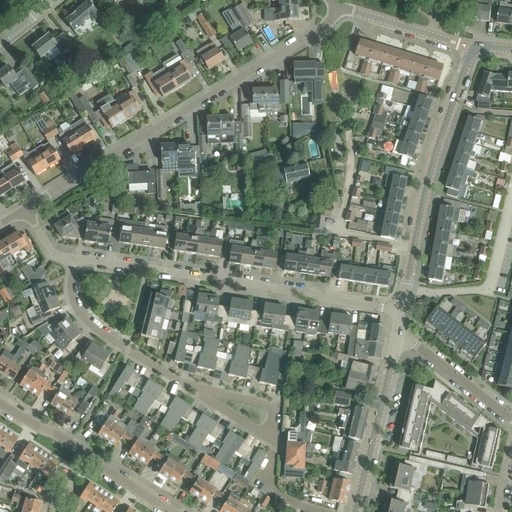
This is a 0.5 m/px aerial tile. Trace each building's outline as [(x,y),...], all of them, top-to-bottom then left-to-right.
[(109,17),(100,6),(94,0),(91,0),(88,3),(87,2),(64,21),(74,32),(90,18),(93,22),(99,17),(103,22),(109,17)] [(491,0),(477,0),(475,20),(489,22),(491,8),(490,8),(491,0)] [(243,3),(237,7),(241,14),(247,10),(243,3)] [(511,12),(511,5),(507,5),(507,4),(500,3),(499,10),(497,23),(510,25),(511,12)] [(263,22),(273,22),(298,20),(297,6),(279,8),(279,14),(263,15),(263,22)] [(237,7),(231,11),(238,24),(241,28),(247,24),(241,14),(237,7)] [(216,34),(212,28),(200,8),(188,15),(191,21),(196,18),(209,38),(216,34)] [(247,10),(241,14),(247,24),(253,20),(247,10)] [(227,36),(222,39),(228,49),(233,46),(237,52),(251,43),(246,35),(243,30),(242,30),(241,28),(238,24),(231,29),(233,32),(227,36)] [(266,31),(262,33),(270,45),(273,43),(267,34),(268,34),(266,31)] [(73,45),(69,41),(63,33),(57,37),(57,38),(53,41),(48,35),(32,47),(46,65),(60,53),(62,54),(73,45)] [(181,40),(176,43),(182,54),(187,51),(181,40)] [(364,75),(373,45),(359,40),(354,55),(365,58),(359,74),(364,75)] [(224,60),(218,51),(213,43),(197,52),(207,70),(224,60)] [(383,64),(387,49),(373,45),(364,75),(368,77),(373,61),(383,64)] [(391,84),(401,53),(387,49),(383,64),(392,67),(387,83),(391,84)] [(410,72),(415,57),(401,53),(391,84),(395,85),(400,69),(410,72)] [(133,73),(137,70),(138,70),(129,54),(123,58),(133,73)] [(419,93),(428,62),(415,57),(410,72),(420,75),(415,91),(419,93)] [(139,84),(133,73),(123,58),(118,61),(122,68),(124,67),(129,75),(126,77),(133,88),(139,84)] [(192,73),(187,65),(184,60),(177,64),(166,71),(164,68),(163,68),(176,89),(190,80),(187,76),(192,73)] [(434,84),(435,80),(438,81),(443,66),(428,62),(419,93),(423,94),(426,83),(427,83),(427,82),(434,84)] [(324,105),(323,100),(322,65),(314,65),(314,64),(294,64),(294,84),(304,83),(304,89),(301,89),(301,94),(311,93),(311,106),(324,105)] [(29,84),(33,90),(39,85),(23,65),(18,69),(18,70),(13,73),(8,66),(0,71),(0,82),(4,87),(10,82),(19,94),(25,90),(24,88),(29,84)] [(162,97),(176,89),(163,68),(153,75),(151,72),(144,76),(152,89),(156,86),(162,97)] [(508,92),(509,77),(495,76),(485,72),(477,95),(488,98),(490,91),(508,92)] [(43,88),(52,99),(57,95),(48,84),(43,88)] [(379,98),(385,100),(390,101),(393,88),(382,85),(379,98)] [(280,96),(276,96),(276,89),(264,90),(265,113),(270,113),(270,110),(276,110),(276,108),(279,107),(278,103),(281,103),(281,104),(288,104),(288,92),(280,92),(280,96)] [(258,113),(265,113),(264,90),(252,90),(252,104),(249,105),(249,111),(258,111),(258,113)] [(125,94),(114,101),(126,120),(139,112),(136,107),(141,104),(137,97),(133,91),(126,95),(125,94)] [(38,96),(45,104),(50,100),(43,92),(38,96)] [(78,99),(81,105),(88,116),(88,117),(94,113),(83,96),(78,99)] [(419,97),(415,108),(427,113),(431,101),(419,97)] [(114,101),(96,112),(104,126),(109,124),(111,128),(125,120),(126,120),(114,101)] [(478,102),(478,109),(491,110),(491,102),(478,102)] [(81,105),(76,108),(82,119),(83,119),(88,116),(81,105)] [(411,107),(410,112),(413,113),(412,117),(411,120),(423,124),(425,118),(427,113),(415,108),(411,107)] [(374,114),(372,121),(383,125),(387,112),(382,111),(376,109),(374,114)] [(47,141),(53,138),(38,113),(34,115),(38,122),(36,123),(47,141)] [(58,134),(51,122),(49,120),(44,123),(38,113),(53,138),(58,134)] [(237,171),(243,171),(242,134),(233,135),(232,117),(231,117),(231,115),(224,115),(224,117),(219,117),(220,144),(236,143),(237,171)] [(206,118),(207,144),(220,144),(219,117),(206,118)] [(399,125),(398,128),(401,130),(407,132),(419,136),(420,133),(421,131),(423,124),(411,120),(402,117),(401,118),(399,125)] [(482,121),(479,120),(470,117),(466,129),(478,133),(482,121)] [(82,119),(70,127),(82,147),(82,146),(95,139),(90,130),(83,119),(82,119)] [(370,129),(369,133),(375,135),(380,136),(383,125),(372,121),(372,122),(370,129)] [(316,124),(293,124),(293,142),(316,131),(316,124)] [(63,133),(59,136),(61,140),(65,146),(70,154),(82,147),(70,127),(62,132),(63,133)] [(474,145),(478,133),(466,129),(462,141),(474,145)] [(400,137),(399,142),(403,143),(415,147),(417,143),(419,136),(407,132),(405,139),(400,137)] [(472,151),(474,145),(462,141),(458,153),(470,157),(470,156),(476,158),(477,153),(472,151)] [(60,160),(51,146),(49,143),(44,146),(42,145),(36,149),(47,168),(60,160)] [(403,143),(399,155),(411,159),(413,152),(415,147),(403,143)] [(10,147),(18,159),(23,156),(15,144),(10,147)] [(363,155),(382,158),(383,152),(375,151),(376,146),(365,144),(363,155)] [(160,150),(160,152),(161,152),(161,167),(162,173),(178,172),(178,168),(176,145),(175,145),(160,146),(160,150)] [(189,145),(176,145),(178,168),(178,172),(178,174),(195,173),(194,160),(193,150),(190,150),(189,145)] [(12,162),(18,159),(10,147),(4,151),(12,162)] [(35,176),(47,168),(36,149),(23,157),(35,176)] [(466,168),(470,157),(458,153),(454,164),(466,168)] [(277,167),(274,156),(262,159),(265,170),(277,167)] [(369,163),(362,162),(360,172),(367,173),(369,163)] [(278,186),(286,184),(309,178),(305,163),(274,170),(278,186)] [(24,182),(16,167),(13,164),(0,172),(11,190),(24,182)] [(462,179),(466,168),(454,164),(450,175),(462,179)] [(154,194),(154,183),(153,173),(147,173),(146,173),(146,174),(138,174),(137,171),(136,171),(136,165),(127,166),(127,174),(126,174),(127,185),(147,184),(147,195),(154,194)] [(161,170),(156,171),(157,188),(158,199),(163,198),(163,189),(165,189),(165,177),(162,178),(161,170)] [(0,196),(11,190),(0,172),(0,171),(0,196)] [(456,198),(462,179),(450,175),(446,187),(449,188),(447,194),(456,198)] [(390,189),(403,191),(405,179),(393,176),(393,177),(386,176),(384,188),(390,189)] [(358,199),(360,191),(354,189),(351,197),(358,199)] [(400,204),(403,191),(390,189),(388,201),(400,204)] [(334,209),(340,208),(337,193),(331,194),(334,209)] [(374,209),(375,204),(364,201),(363,207),(374,209)] [(398,216),(400,204),(388,201),(385,213),(398,216)] [(460,210),(451,208),(442,207),(439,219),(458,222),(460,210)] [(347,212),(345,221),(351,222),(354,214),(347,212)] [(395,228),(398,216),(385,213),(383,225),(395,228)] [(108,245),(110,227),(113,228),(114,219),(100,216),(98,225),(96,243),(108,245)] [(328,231),(322,230),(324,217),(316,216),(314,229),(314,233),(327,236),(328,231)] [(79,225),(85,221),(83,217),(74,223),(70,217),(54,226),(61,238),(67,235),(69,237),(69,238),(78,239),(80,226),(79,225)] [(457,232),(458,222),(439,219),(437,231),(450,233),(451,231),(457,232)] [(119,220),(117,232),(120,233),(118,243),(130,244),(132,229),(133,229),(133,226),(134,222),(119,220)] [(96,243),(98,225),(86,223),(85,221),(79,225),(80,226),(78,239),(84,240),(83,241),(96,243)] [(132,229),(130,244),(141,246),(145,223),(134,221),(134,222),(133,226),(133,229),(132,229)] [(145,223),(141,246),(153,248),(155,232),(149,231),(149,221),(145,221),(145,223)] [(393,239),(395,228),(383,225),(380,237),(393,239)] [(155,232),(153,248),(164,249),(166,239),(167,234),(168,227),(156,226),(155,229),(155,232)] [(196,254),(200,229),(197,228),(193,238),(188,237),(187,237),(185,252),(196,254)] [(203,239),(203,233),(203,229),(200,229),(196,254),(207,256),(210,240),(209,240),(203,239)] [(449,240),(450,233),(437,231),(435,243),(448,245),(454,246),(455,241),(449,240)] [(25,234),(20,237),(18,233),(4,241),(12,254),(19,250),(19,251),(24,248),(26,252),(33,248),(25,234)] [(187,237),(188,237),(188,234),(183,233),(182,236),(176,235),(173,251),(185,252),(187,237)] [(219,257),(221,248),(221,242),(215,241),(215,238),(210,237),(209,240),(210,240),(207,256),(219,257)] [(265,249),(266,249),(267,238),(257,237),(256,241),(255,241),(251,266),(263,268),(265,252),(265,249)] [(251,266),(255,241),(252,240),(249,250),(243,249),(240,265),(251,266)] [(5,258),(12,254),(4,241),(0,243),(0,274),(6,271),(0,262),(5,259),(5,258)] [(446,257),(448,245),(435,243),(433,255),(446,257)] [(390,253),(392,246),(381,244),(380,251),(390,253)] [(243,249),(243,246),(238,245),(237,248),(231,247),(228,263),(240,265),(243,249)] [(270,250),(266,249),(265,249),(265,252),(263,268),(274,270),(277,254),(270,253),(270,250)] [(306,274),(310,249),(307,249),(303,258),(298,257),(297,257),(295,273),(306,274)] [(320,260),(319,260),(314,260),(313,250),(310,249),(306,274),(317,276),(320,260)] [(327,254),(327,251),(321,250),(319,260),(320,260),(317,276),(329,278),(333,255),(327,254)] [(297,257),(298,257),(298,254),(293,253),(292,256),(286,255),(283,271),(295,273),(297,257)] [(451,258),(446,257),(433,255),(431,267),(444,269),(449,270),(451,258)] [(29,265),(21,270),(28,280),(35,276),(34,275),(29,265)] [(351,281),(353,268),(340,267),(338,279),(351,281)] [(442,282),(444,269),(431,267),(429,279),(442,282)] [(363,283),(365,270),(353,268),(351,281),(363,283)] [(375,285),(377,272),(365,270),(363,283),(375,285)] [(389,274),(388,274),(377,272),(375,285),(387,287),(389,274)] [(12,285),(6,289),(12,299),(18,295),(12,285)] [(46,300),(55,297),(52,288),(44,291),(41,285),(30,290),(32,295),(30,296),(33,307),(38,305),(39,306),(47,302),(46,300)] [(166,310),(168,300),(169,300),(171,292),(160,290),(159,296),(150,294),(148,304),(157,306),(157,308),(166,310)] [(190,302),(188,314),(194,315),(195,313),(205,314),(206,315),(208,305),(206,305),(207,296),(197,294),(196,303),(190,302)] [(205,314),(204,322),(221,325),(221,322),(224,307),(218,306),(219,298),(210,296),(208,296),(207,296),(206,305),(208,305),(206,315),(205,314)] [(42,321),(45,320),(54,317),(52,311),(59,308),(55,298),(56,298),(55,297),(46,300),(47,302),(39,306),(38,305),(33,307),(37,317),(30,320),(33,326),(43,322),(42,321)] [(224,307),(221,322),(238,324),(239,319),(240,319),(241,310),(239,310),(241,301),(231,299),(229,308),(224,307)] [(239,319),(238,324),(255,327),(257,312),(251,311),(252,303),(241,301),(239,310),(241,310),(240,319),(239,319)] [(163,320),(166,310),(157,308),(157,306),(148,304),(148,305),(146,315),(163,320)] [(257,312),(255,327),(271,329),(272,324),(273,324),(274,315),(272,315),(274,306),(264,304),(263,313),(257,312)] [(272,324),(271,329),(288,332),(288,329),(290,317),(284,316),(285,308),(276,306),(275,306),(274,306),(272,315),(274,315),(273,324),(272,324)] [(290,317),(288,329),(294,330),(296,332),(305,333),(305,329),(306,329),(307,320),(305,320),(307,311),(306,310),(307,308),(299,307),(299,309),(297,309),(296,318),(290,317)] [(436,334),(450,316),(438,307),(424,325),(436,334)] [(0,323),(9,318),(9,309),(1,313),(0,314),(0,323)] [(305,329),(305,333),(306,335),(313,336),(315,335),(316,333),(321,334),(323,322),(317,321),(319,313),(308,311),(307,311),(305,320),(307,320),(306,329),(305,329)] [(323,322),(321,334),(327,335),(328,333),(339,334),(341,325),(339,325),(340,315),(330,314),(329,323),(323,322)] [(161,329),(163,320),(146,315),(143,325),(142,326),(152,329),(152,327),(161,329)] [(340,315),(339,325),(341,325),(339,334),(349,336),(349,338),(355,339),(355,337),(357,327),(351,326),(352,318),(341,316),(340,315)] [(448,343),(462,325),(450,316),(436,334),(448,343)] [(65,332),(72,326),(66,318),(59,324),(55,320),(46,328),(50,333),(48,335),(56,343),(59,340),(60,340),(67,334),(65,332)] [(385,327),(371,325),(358,323),(356,334),(357,334),(356,340),(382,344),(385,327)] [(461,353),(474,335),(462,325),(448,343),(461,353)] [(69,353),(71,352),(78,345),(74,340),(80,335),(73,327),(72,326),(65,332),(67,334),(60,340),(66,347),(65,349),(69,353)] [(158,340),(161,329),(152,327),(152,329),(142,326),(140,336),(148,338),(146,345),(156,351),(159,340),(158,340)] [(174,361),(174,362),(183,364),(183,362),(190,363),(193,353),(184,350),(189,333),(185,332),(182,331),(176,352),(174,361)] [(473,362),(487,344),(474,335),(461,353),(473,362)] [(193,353),(190,363),(197,365),(197,368),(205,370),(213,339),(204,337),(203,342),(205,343),(203,349),(203,350),(202,350),(201,349),(197,348),(196,348),(194,348),(193,353)] [(213,339),(205,370),(214,372),(214,369),(221,371),(224,360),(215,358),(220,340),(213,339)] [(380,359),(382,344),(356,340),(353,357),(353,358),(358,359),(367,361),(367,358),(380,359)] [(172,355),(175,343),(169,342),(166,354),(172,355)] [(94,357),(100,349),(91,343),(87,351),(82,347),(75,358),(80,361),(81,359),(91,366),(96,358),(94,357)] [(224,360),(221,371),(228,373),(228,375),(236,377),(244,346),(237,345),(234,357),(225,355),(224,360)] [(244,346),(236,377),(245,379),(245,377),(252,379),(255,368),(246,366),(251,348),(244,346)] [(301,352),(306,353),(306,349),(290,347),(289,354),(301,356),(301,352)] [(113,367),(110,365),(105,362),(109,355),(100,350),(100,349),(94,357),(96,358),(91,366),(100,371),(98,373),(103,376),(102,378),(105,380),(113,367)] [(14,357),(3,375),(13,381),(18,372),(20,369),(15,366),(23,352),(19,350),(14,357)] [(0,372),(3,375),(14,357),(5,351),(1,357),(0,357),(0,372)] [(255,368),(252,379),(259,380),(259,383),(267,385),(275,354),(268,352),(264,370),(255,368)] [(353,357),(338,353),(336,360),(351,364),(349,373),(375,379),(378,369),(357,363),(358,359),(353,358),(353,357)] [(275,354),(267,385),(276,387),(276,385),(285,387),(286,375),(277,373),(282,356),(275,354)] [(52,369),(55,363),(50,360),(47,365),(52,369)] [(25,377),(20,385),(29,391),(40,373),(45,366),(39,363),(36,368),(33,366),(29,372),(28,372),(25,377)] [(52,370),(60,375),(65,368),(57,363),(52,370)] [(511,378),(511,367),(504,365),(501,375),(511,378)] [(134,372),(126,367),(125,366),(125,367),(125,368),(109,394),(115,398),(124,383),(134,390),(141,379),(133,374),(134,372)] [(68,372),(65,369),(55,384),(59,387),(68,372)] [(40,373),(29,391),(38,397),(43,389),(48,392),(52,387),(46,384),(47,383),(46,383),(48,380),(48,379),(47,377),(40,373)] [(373,389),(375,379),(349,373),(345,389),(365,394),(367,388),(373,389)] [(511,389),(511,378),(501,375),(498,386),(511,389)] [(138,413),(156,385),(148,381),(147,383),(141,379),(134,390),(142,394),(132,409),(138,413)] [(480,426),(486,428),(490,422),(436,380),(434,390),(432,399),(441,406),(439,409),(469,433),(474,427),(480,428),(480,426)] [(161,406),(168,396),(162,392),(163,390),(156,385),(138,413),(144,416),(154,401),(161,406)] [(434,390),(414,385),(411,398),(431,403),(432,399),(434,390)] [(68,397),(59,410),(68,416),(74,408),(77,410),(77,411),(78,411),(84,415),(89,407),(99,391),(94,387),(93,386),(88,394),(86,393),(85,393),(84,393),(82,392),(81,393),(79,393),(78,394),(77,395),(76,396),(75,397),(73,399),(72,399),(68,397)] [(53,388),(50,393),(55,397),(50,404),(59,410),(68,397),(70,392),(61,387),(58,391),(53,388)] [(335,392),(333,404),(350,406),(352,395),(335,392)] [(165,430),(183,403),(175,398),(174,400),(168,396),(161,406),(162,406),(159,410),(166,415),(159,426),(165,430)] [(429,415),(431,403),(411,398),(408,410),(429,415)] [(188,423),(195,413),(189,409),(190,407),(183,403),(165,430),(171,433),(181,418),(188,423)] [(368,410),(358,408),(355,407),(354,413),(349,411),(343,410),(339,409),(338,414),(341,415),(341,416),(347,417),(348,416),(365,421),(368,410)] [(120,421),(116,418),(119,413),(114,410),(110,415),(98,435),(107,441),(116,427),(120,421)] [(426,427),(429,415),(408,410),(405,423),(426,427)] [(208,416),(203,413),(201,417),(195,413),(188,423),(196,428),(189,439),(182,434),(179,438),(180,439),(192,447),(209,420),(207,418),(208,416)] [(363,431),(365,421),(348,416),(347,417),(341,416),(340,422),(346,423),(345,426),(350,428),(363,431)] [(127,442),(138,425),(131,420),(123,432),(116,427),(107,441),(116,446),(121,439),(127,442)] [(215,440),(222,430),(216,427),(217,424),(209,420),(192,447),(198,450),(208,435),(215,440)] [(360,441),(363,431),(350,428),(345,426),(346,423),(340,422),(338,428),(343,429),(342,436),(348,438),(360,441)] [(423,440),(426,427),(405,423),(402,435),(423,440)] [(144,435),(142,434),(145,429),(138,425),(127,442),(133,446),(128,454),(137,460),(149,442),(142,438),(144,435)] [(0,426),(0,445),(8,432),(0,426)] [(501,431),(486,428),(480,426),(480,428),(478,439),(498,444),(501,431)] [(219,464),(236,437),(229,432),(228,434),(222,430),(215,440),(216,440),(213,445),(220,450),(213,460),(219,464)] [(0,458),(4,461),(9,453),(13,447),(18,438),(8,432),(0,445),(0,458)] [(286,443),(286,451),(305,452),(306,444),(306,433),(299,433),(296,433),(287,433),(287,443),(286,443)] [(168,435),(165,440),(170,443),(171,442),(174,438),(168,435)] [(419,454),(420,454),(423,440),(402,435),(399,448),(419,452),(419,454)] [(174,438),(171,442),(176,446),(180,439),(179,438),(175,436),(174,438)] [(242,458),(248,447),(243,444),(244,441),(236,437),(219,464),(225,468),(235,452),(242,457),(242,458)] [(359,445),(342,441),(342,438),(336,437),(335,440),(333,446),(340,447),(339,451),(344,452),(357,455),(359,445)] [(495,456),(498,444),(478,439),(475,451),(495,456)] [(157,461),(160,456),(156,453),(152,450),(156,445),(150,441),(149,442),(137,460),(147,466),(152,458),(157,461)] [(307,444),(305,453),(307,454),(312,455),(314,445),(310,444),(307,444)] [(2,474),(0,477),(0,481),(2,482),(5,477),(8,479),(12,473),(17,466),(25,471),(28,465),(38,451),(28,445),(23,453),(19,459),(16,464),(11,461),(2,474)] [(354,465),(357,455),(344,452),(339,451),(340,447),(333,446),(330,459),(354,465)] [(267,456),(266,455),(258,450),(257,453),(248,447),(242,458),(252,464),(242,478),(248,482),(249,482),(265,457),(266,457),(267,456)] [(38,451),(28,465),(34,468),(35,466),(40,469),(48,457),(38,451)] [(284,477),(303,478),(305,453),(305,452),(286,451),(286,452),(285,464),(284,477)] [(427,451),(425,456),(444,460),(445,455),(427,451)] [(472,464),(492,469),(495,456),(475,451),(471,466),(472,466),(472,464)] [(2,463),(0,466),(0,472),(2,474),(11,461),(14,456),(9,453),(4,461),(2,463)] [(168,479),(176,465),(180,459),(171,453),(169,455),(166,454),(163,458),(162,457),(158,462),(163,465),(158,473),(168,479)] [(479,472),(420,458),(410,456),(409,461),(421,464),(466,474),(478,477),(479,472)] [(448,456),(447,461),(465,465),(466,460),(448,456)] [(48,457),(40,469),(45,473),(43,475),(49,478),(58,464),(48,457)] [(352,475),(354,465),(330,459),(328,467),(334,469),(333,470),(339,472),(352,475)] [(213,460),(208,467),(215,471),(216,470),(217,468),(219,464),(213,460)] [(419,474),(421,464),(409,461),(407,467),(396,464),(395,469),(394,468),(391,474),(391,476),(412,481),(414,474),(419,474)] [(217,468),(216,470),(231,480),(235,474),(225,468),(219,464),(217,468)] [(187,480),(191,475),(185,472),(186,471),(176,465),(168,479),(177,485),(182,477),(187,480)] [(477,483),(478,477),(466,474),(464,485),(469,488),(468,494),(489,497),(489,496),(490,489),(489,489),(489,485),(477,483)] [(236,475),(233,480),(238,484),(242,478),(236,475)] [(198,498),(207,485),(197,479),(192,476),(189,481),(194,485),(189,492),(198,498)] [(411,487),(412,481),(391,476),(391,477),(390,483),(391,484),(390,488),(402,491),(401,496),(413,499),(415,489),(411,487)] [(304,482),(304,483),(319,487),(347,494),(350,483),(340,481),(334,479),(333,484),(326,482),(320,481),(320,482),(305,479),(304,482)] [(42,488),(37,485),(33,482),(30,487),(39,493),(42,488)] [(91,503),(99,490),(89,483),(80,498),(84,501),(85,500),(91,503)] [(217,500),(221,494),(216,491),(207,485),(198,498),(207,504),(212,496),(217,500)] [(319,487),(317,492),(323,494),(330,496),(328,500),(345,504),(347,494),(319,487)] [(99,511),(109,496),(99,490),(91,503),(96,506),(95,508),(99,511)] [(489,499),(489,497),(468,494),(467,500),(462,501),(461,511),(466,511),(473,511),(474,507),(486,509),(486,504),(487,504),(489,499)] [(13,495),(11,501),(17,502),(16,508),(23,510),(28,511),(38,511),(41,503),(32,500),(24,498),(13,495)] [(219,511),(231,511),(237,504),(228,498),(228,499),(223,495),(219,501),(224,504),(219,511)] [(112,511),(119,502),(109,496),(99,511),(100,511),(101,509),(104,511),(112,511)] [(269,499),(264,496),(259,505),(264,508),(269,499)] [(411,509),(413,499),(401,496),(399,502),(388,500),(387,504),(386,504),(383,509),(383,511),(388,511),(404,511),(406,509),(411,509)] [(76,503),(73,508),(78,511),(82,506),(76,503)]
